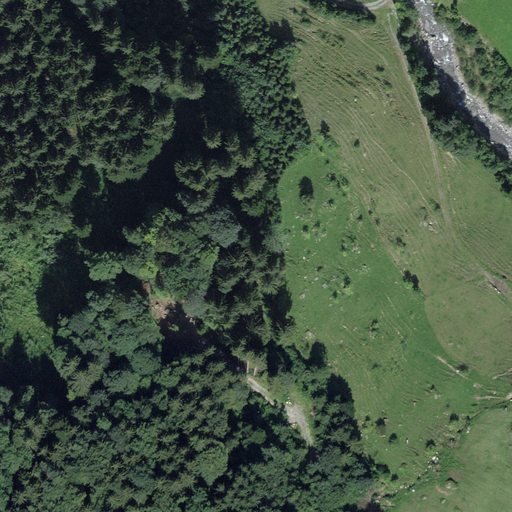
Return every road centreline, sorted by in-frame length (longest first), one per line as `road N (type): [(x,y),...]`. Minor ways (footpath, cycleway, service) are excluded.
road 1 (track): [(331,488),(273,347),(226,175),(174,106),(123,71),(63,0)]
road 2 (track): [(506,292),(465,257),(449,230),(426,123),(377,5)]
